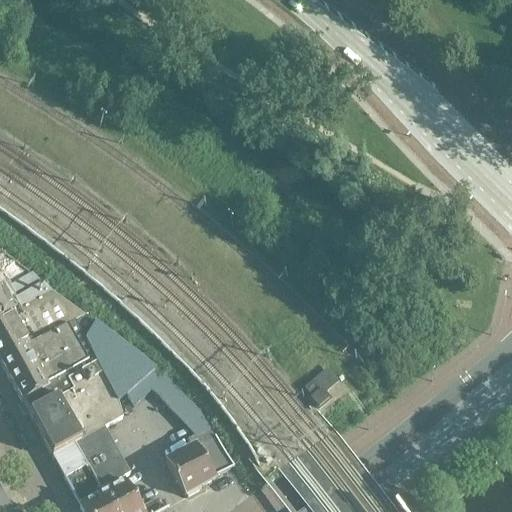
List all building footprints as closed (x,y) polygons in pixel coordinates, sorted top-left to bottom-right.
[(0,320),(51,290),(29,274),(0,290),(0,320)] [(51,290),(0,320),(0,362),(85,315),(51,290)] [(85,315),(0,362),(0,364),(23,405),(96,364),(85,340),(95,322),(85,315)] [(156,368),(95,322),(85,340),(96,364),(101,374),(118,404),(121,416),(122,419),(137,412),(127,393),(156,368)] [(430,362),(420,369),(424,375),(434,368),(430,362)] [(67,380),(23,405),(52,458),(74,445),(102,430),(122,419),(121,416),(118,404),(101,374),(96,364),(67,380)] [(191,441),(194,445),(213,478),(233,467),(210,430),(199,412),(182,395),(167,377),(156,368),(127,393),(137,412),(154,398),(194,439),(191,441)] [(329,401),(323,393),(337,382),(329,372),(309,390),(315,397),(312,399),(320,409),(329,401)] [(102,430),(74,445),(111,511),(143,511),(142,509),(137,500),(133,502),(121,480),(128,476),(102,430)] [(111,511),(74,445),(52,458),(81,511),(111,511)] [(194,445),(173,456),(163,462),(182,494),(184,498),(198,491),(197,489),(214,480),(213,478),(194,445)] [(9,511),(0,495),(0,511),(9,511)] [(161,498),(142,509),(143,511),(160,511),(166,509),(161,498)]
